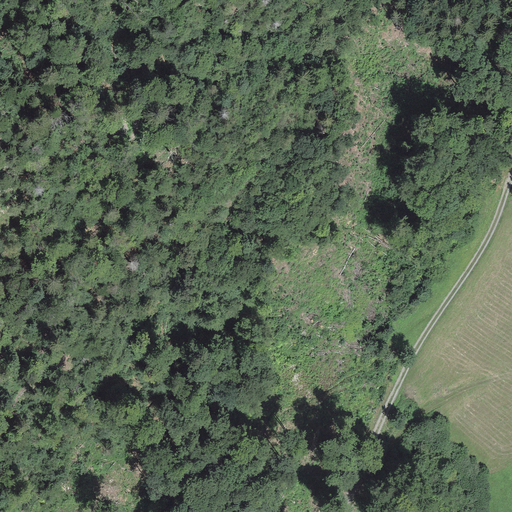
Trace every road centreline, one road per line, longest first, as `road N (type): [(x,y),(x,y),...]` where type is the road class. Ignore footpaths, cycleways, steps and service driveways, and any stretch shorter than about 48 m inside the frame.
road 1 (track): [(338,511),(435,313)]
road 2 (track): [(511,186),(435,313)]
